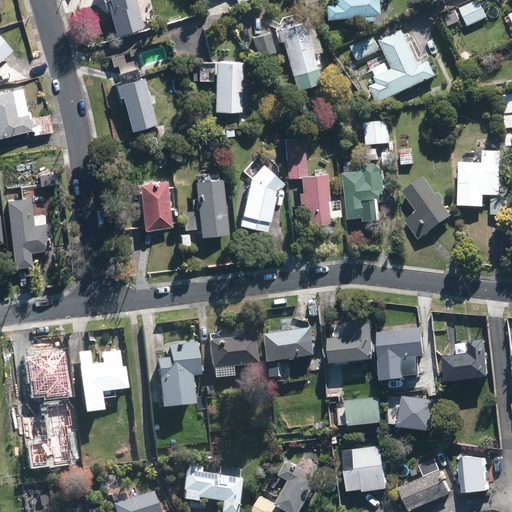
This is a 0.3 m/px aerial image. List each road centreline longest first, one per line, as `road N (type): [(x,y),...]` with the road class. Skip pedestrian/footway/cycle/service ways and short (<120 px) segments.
road 1 (residential): [(100,304),(349,272),(511,292)]
road 2 (residential): [(100,304),(78,122),(43,0)]
